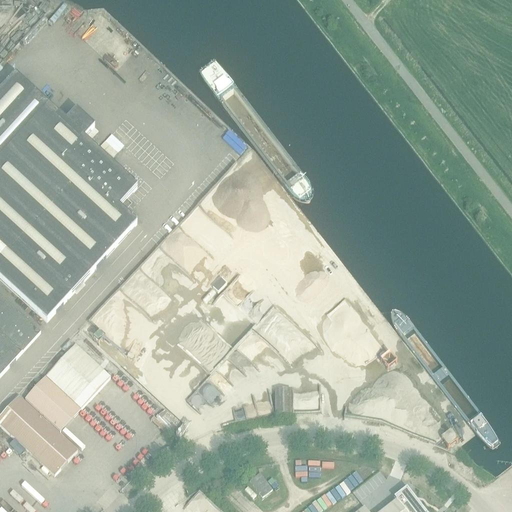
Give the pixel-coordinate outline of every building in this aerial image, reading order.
[(66,124),(57,115),(15,77),(0,93),(0,280),(46,323),(136,225),(124,214),(133,205),(127,200),(137,189),(84,140),(94,129),(76,113),(66,124)] [(218,294),(226,285),(221,280),(212,289),(218,294)] [(0,297),(0,377),(40,334),(0,297)] [(25,401),(60,433),(110,379),(75,346),(25,401)] [(275,414),(291,414),(291,390),(275,390),(275,414)] [(19,398),(0,418),(0,427),(54,478),(78,453),(19,398)] [(170,447),(158,453),(161,458),(173,452),(170,447)] [(260,474),(250,482),(262,499),(272,491),(260,474)] [(366,511),(364,508),(358,511),(423,511),(406,490),(394,499),(396,502),(383,511),(366,511)]
